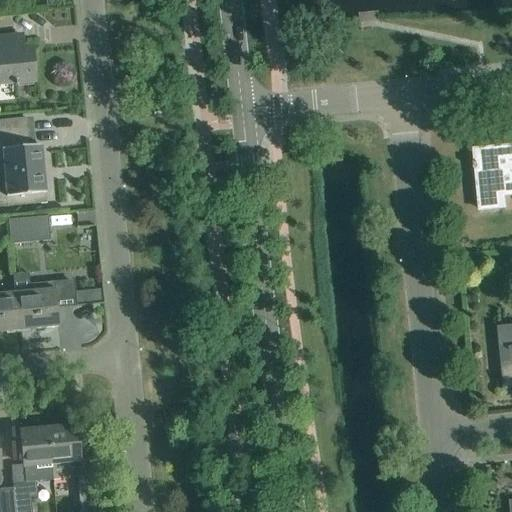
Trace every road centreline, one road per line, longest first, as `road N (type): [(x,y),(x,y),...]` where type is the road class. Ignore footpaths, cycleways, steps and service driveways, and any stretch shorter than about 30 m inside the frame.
road 1 (tertiary): [(293,511),(242,108)]
road 2 (residential): [(128,358),(92,0)]
road 3 (residential): [(434,434),(401,95)]
road 4 (residential): [(242,108),(401,95)]
road 5 (residential): [(143,511),(128,358)]
road 6 (residential): [(0,370),(128,358)]
